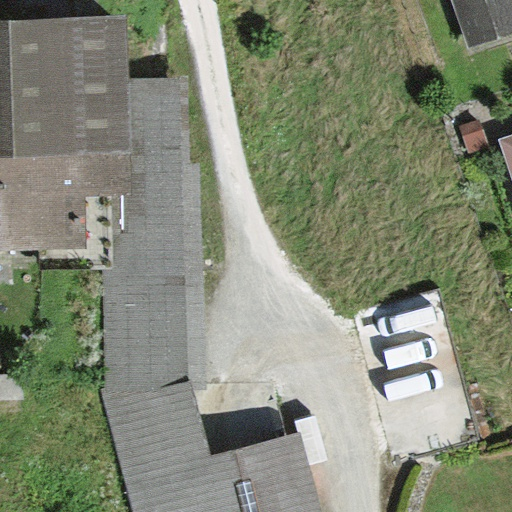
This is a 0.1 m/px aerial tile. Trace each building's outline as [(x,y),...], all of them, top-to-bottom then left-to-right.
[(511,0),(454,0),(471,48),(511,34),(511,0)] [(126,18),(0,23),(0,251),(40,250),(40,259),(92,258),(92,268),(105,270),(118,269),(116,201),(131,200),(127,81),(126,18)] [(187,79),(127,81),(131,200),(116,201),(118,269),(105,270),(109,386),(194,381),(194,390),(206,389),(197,166),(190,166),(187,79)] [(511,134),(493,141),(511,196),(511,134)] [(388,379),(412,455),(482,433),(458,357),(388,379)] [(109,386),(102,386),(135,511),(320,511),(298,432),(211,455),(194,390),(194,381),(109,386)]
